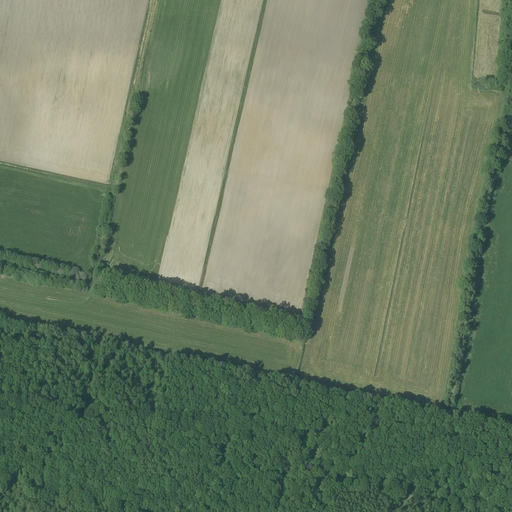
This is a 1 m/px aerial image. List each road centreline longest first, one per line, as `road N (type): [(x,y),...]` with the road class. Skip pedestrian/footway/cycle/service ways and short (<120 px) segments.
road 1 (track): [(0,402),(296,443),(320,476),(471,511)]
road 2 (track): [(310,306),(377,0)]
